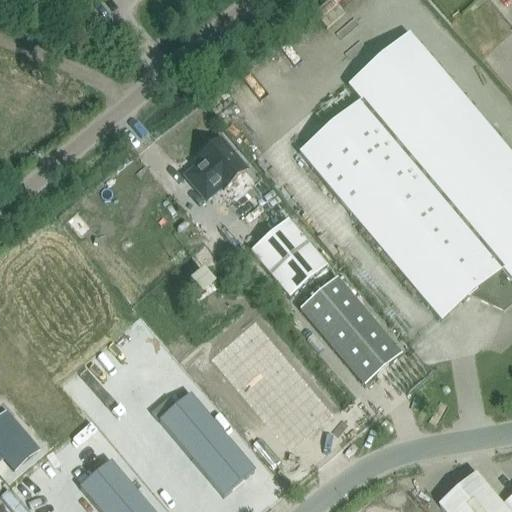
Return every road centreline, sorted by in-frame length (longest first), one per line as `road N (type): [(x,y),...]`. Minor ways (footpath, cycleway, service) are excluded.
road 1 (tertiary): [(0,215),(255,0)]
road 2 (unclassified): [(314,511),(353,479),(408,456),(511,432)]
